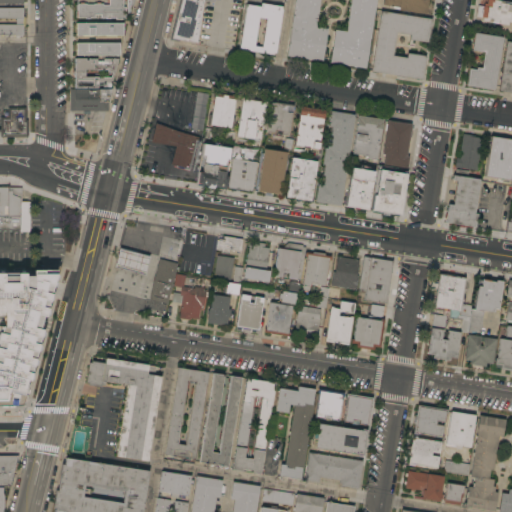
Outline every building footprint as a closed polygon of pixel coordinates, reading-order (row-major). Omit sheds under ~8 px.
[(116,20),(116,18),(110,18),(110,19),(106,19),(106,18),(101,18),(101,15),(95,15),(95,18),(90,18),(90,19),(86,19),(86,18),(76,18),(77,12),(78,12),(78,4),(80,4),(80,3),(84,3),(84,4),(86,4),(86,5),(94,5),(94,4),(96,4),(96,3),(101,3),(101,4),(103,4),(103,6),(109,6),(109,3),(107,3),(107,0),(126,0),(126,1),(124,1),(124,7),(126,8),(126,11),(123,11),(123,14),(125,14),(125,20),(116,20)] [(204,0),(197,43),(172,39),(181,0),(204,0)] [(376,0),(371,39),(370,39),(365,69),(330,63),(335,30),(346,32),(351,0),(320,0),(316,27),(328,29),(322,62),(286,56),(295,0),(376,0)] [(428,0),(426,15),(399,11),(400,8),(383,5),(383,0),(428,0)] [(511,21),(508,21),(507,26),(493,23),(493,21),(483,20),(483,18),(476,17),(478,6),(484,7),(484,4),(487,4),(487,0),(496,0),(496,1),(511,3),(511,21)] [(275,56),(239,50),(246,5),(260,7),(261,4),(283,7),(275,56)] [(0,35),(0,25),(16,25),(16,19),(0,19),(0,8),(23,8),(23,12),(25,12),(25,33),(23,33),(23,35),(0,35)] [(428,43),(409,40),(410,35),(397,33),(393,56),(406,59),(407,54),(426,57),(422,80),(371,72),(381,11),(432,19),(428,43)] [(76,36),(76,24),(123,24),(123,36),(76,36)] [(494,91),(467,86),(469,69),(476,70),(477,68),(482,69),(484,53),(472,51),(475,33),(503,38),(494,91)] [(507,42),(511,42),(511,93),(498,91),(507,42)] [(76,56),(76,44),(119,44),(119,56),(76,56)] [(104,86),(98,86),(98,89),(88,89),(88,88),(86,88),(86,89),(75,89),(75,84),(74,83),(73,81),(74,79),(75,79),(75,77),(74,76),(73,73),(73,72),(75,70),(75,69),(74,68),(74,66),(73,65),(74,64),(75,63),(75,59),(86,59),(86,61),(88,61),(88,59),(97,59),(97,61),(104,61),(104,59),(119,59),(110,89),(104,89),(104,86)] [(110,89),(112,89),(108,102),(108,111),(89,111),(89,114),(83,114),(83,111),(70,111),(70,89),(75,89),(86,89),(88,89),(98,89),(104,89),(110,89)] [(197,93),(208,95),(202,131),(191,129),(197,93)] [(207,125),(209,115),(211,115),(214,94),(228,96),(227,99),(235,100),(232,119),(234,119),(233,129),(207,125)] [(267,102),(260,141),(256,140),(255,143),(247,141),(247,143),(223,139),(224,131),(236,133),(242,97),(267,102)] [(289,136),(266,132),(271,104),(280,105),(280,106),(284,107),(284,106),(293,107),(289,136)] [(26,107),(26,120),(28,120),(28,137),(1,137),(1,117),(8,117),(8,108),(26,107)] [(325,111),(318,150),(294,146),(301,107),(325,111)] [(340,206),(315,202),(318,184),(323,185),(324,176),(323,176),(324,166),(321,165),(324,148),(326,148),(329,134),(330,135),(331,131),(327,130),(327,126),(326,126),(328,111),(355,115),(340,206)] [(383,120),(383,124),(382,124),(376,160),(364,158),(364,156),(352,154),(358,119),(357,119),(358,116),(383,120)] [(407,156),(409,157),(407,168),(383,165),(385,155),(382,155),(387,120),(412,124),(407,156)] [(150,143),(155,124),(179,132),(200,138),(190,172),(187,171),(187,169),(171,164),(176,147),(150,143)] [(477,170),(455,167),(456,158),(459,158),(463,134),(474,136),(474,137),(482,138),(477,170)] [(511,167),(510,181),(502,180),(502,181),(500,181),(500,182),(497,181),(497,179),(485,177),(491,136),(511,140),(511,167)] [(214,189),(208,188),(208,186),(196,184),(197,172),(199,173),(202,157),(201,156),(202,145),(213,146),(214,143),(218,144),(218,147),(232,149),(225,189),(214,187),(214,188),(214,189)] [(280,196),(257,192),(264,150),(287,153),(280,196)] [(300,200),(299,201),(298,202),(297,201),(296,200),(289,198),(287,199),(285,199),(285,198),(284,197),(285,196),(286,195),(292,158),(317,162),(311,199),(312,200),(312,202),(311,203),(310,203),(309,202),(308,201),(300,200)] [(233,159),(257,163),(253,189),(252,191),(251,191),(250,192),(231,188),(229,188),(228,186),(228,185),(233,159)] [(373,172),(368,210),(359,208),(358,211),(354,210),(355,208),(346,206),(351,168),(373,172)] [(480,179),(475,213),(478,214),(476,227),(473,227),(473,229),(447,226),(448,223),(445,223),(448,205),(453,205),(456,181),(452,181),(453,175),(455,176),(456,169),(468,171),(467,177),(480,179)] [(398,215),(397,217),(392,217),(393,215),(389,214),(388,216),(382,215),(382,213),(379,212),(378,214),(373,214),(374,211),(371,211),(377,170),(403,174),(403,171),(407,172),(400,215),(398,215)] [(21,198),(20,198),(20,230),(0,230),(0,187),(8,187),(8,191),(11,191),(11,188),(21,188),(21,198)] [(242,240),(240,252),(229,250),(228,254),(222,253),(222,251),(216,250),(217,241),(221,241),(221,240),(223,240),(223,238),(226,237),(242,240)] [(246,266),(248,254),(250,246),(254,247),(255,243),(265,244),(264,248),(269,249),(268,257),(269,257),(267,269),(246,266)] [(300,280),(273,276),(278,249),(281,249),(282,247),(284,247),(287,243),(303,246),(302,247),(305,248),(300,280)] [(120,249),(116,267),(145,274),(148,256),(120,249)] [(306,257),(304,257),(305,253),(312,254),(312,252),(324,254),(324,256),(331,257),(330,261),(329,261),(324,287),(310,285),(309,291),(303,290),(303,286),(302,286),(306,257)] [(230,281),(221,279),(221,277),(214,275),(217,256),(234,259),(230,281)] [(356,276),(358,276),(356,290),(331,286),(333,272),(335,272),(337,257),(359,260),(356,276)] [(393,262),(386,304),(364,300),(365,293),(359,292),(364,257),(393,262)] [(167,304),(149,300),(153,281),(159,260),(177,264),(167,304)] [(240,284),(233,283),(235,267),(243,268),(240,284)] [(23,397),(21,397),(25,381),(27,381),(40,330),(38,330),(41,317),(43,317),(51,287),(55,271),(23,271),(23,268),(0,268),(0,406),(15,406),(18,406),(21,405),(22,402),(23,397)] [(269,272),(267,284),(265,284),(265,282),(247,279),(246,281),(243,280),(245,268),(269,272)] [(184,287),(185,287),(189,287),(189,288),(195,289),(195,287),(200,288),(200,290),(206,290),(203,306),(202,306),(202,309),(200,308),(198,320),(190,319),(190,320),(179,318),(181,304),(171,302),(173,293),(180,294),(180,290),(177,290),(177,287),(173,287),(175,274),(185,276),(184,287)] [(498,309),(494,309),(493,312),(483,311),(480,333),(471,331),(471,333),(461,332),(462,319),(469,320),(470,317),(458,316),(459,313),(457,312),(457,310),(437,307),(437,309),(433,308),(436,288),(435,288),(436,283),(437,283),(438,274),(465,278),(461,304),(471,306),(470,310),(474,310),(478,280),(482,280),(490,281),(490,282),(495,282),(496,281),(502,282),(498,309)] [(238,295),(225,294),(227,283),(239,285),(238,295)] [(325,310),(321,310),(321,309),(320,309),(320,308),(316,308),(318,297),(320,288),(329,289),(325,310)] [(294,305),(281,303),(282,297),(280,297),(280,295),(282,295),(282,292),(296,294),(294,305)] [(228,310),(230,310),(229,319),(228,318),(226,326),(206,323),(209,309),(210,309),(212,295),(230,298),(228,310)] [(258,331),(236,327),(241,295),(250,296),(249,303),(253,304),(254,297),(263,298),(258,331)] [(348,345),(325,342),(330,307),(333,307),(333,309),(339,309),(340,302),(354,304),(353,313),(340,311),(340,312),(338,312),(337,316),(349,318),(349,317),(352,317),(348,345)] [(288,333),(289,333),(288,336),(263,332),(264,329),(265,329),(269,303),(292,307),(288,333)] [(384,307),(382,317),(370,316),(371,305),(384,307)] [(320,310),(319,319),(320,319),(318,327),(317,335),(294,331),(298,306),(320,310)] [(446,316),(444,328),(432,327),(433,315),(446,316)] [(380,348),(374,347),(373,350),(356,348),(356,344),(350,343),(351,339),(353,340),(356,317),(379,321),(380,319),(384,320),(380,348)] [(456,359),(450,358),(449,361),(433,359),(434,355),(427,354),(431,328),(444,330),(444,332),(443,331),(441,340),(446,341),(448,332),(447,332),(447,331),(460,333),(456,359)] [(492,364),(486,363),(485,367),(470,365),(470,361),(463,360),(467,335),(496,340),(492,364)] [(511,371),(499,369),(500,366),(494,365),(495,359),(496,359),(500,339),(511,341),(509,349),(511,349),(511,371)] [(148,462),(116,457),(127,386),(105,382),(104,386),(101,385),(101,387),(88,385),(88,383),(85,383),(88,363),(91,364),(91,362),(104,364),(105,359),(156,367),(155,376),(161,377),(148,462)] [(194,462),(192,461),(192,460),(190,459),(190,458),(173,455),(173,457),(164,455),(178,368),(208,373),(194,462)] [(228,467),(199,463),(213,374),(224,375),(212,449),(211,453),(219,454),(219,451),(230,377),(241,378),(228,467)] [(275,384),(260,475),(251,473),(251,471),(242,469),(242,472),(231,470),(246,379),(275,384)] [(279,477),(281,465),(284,466),(294,406),(289,405),(287,413),(275,412),(279,389),(283,390),(284,387),(297,389),(298,387),(314,390),(311,405),(313,406),(303,469),(302,469),(300,480),(279,477)] [(338,421),(330,420),(330,419),(323,418),(323,419),(315,418),(319,394),(317,393),(318,389),(344,393),(343,398),(342,398),(338,421)] [(368,426),(358,425),(359,423),(352,422),(351,423),(343,422),(347,398),(346,397),(346,394),(372,398),(368,426)] [(442,437),(417,433),(417,435),(413,434),(417,405),(447,410),(447,414),(445,414),(444,423),(436,421),(436,425),(443,426),(442,437)] [(470,447),(460,446),(460,450),(455,449),(455,445),(446,443),(451,412),(452,412),(452,411),(473,415),(473,416),(475,416),(470,447)] [(502,437),(498,436),(493,471),(490,470),(488,479),(493,480),(492,487),(495,487),(494,492),(497,493),(495,511),(465,507),(468,487),(473,488),(474,487),(472,487),(473,484),(474,484),(474,478),(473,478),(472,479),(469,479),(470,477),(468,477),(468,474),(470,475),(477,432),(476,432),(479,416),(505,420),(502,437)] [(363,458),(357,457),(357,456),(314,449),(318,425),(361,431),(361,430),(367,431),(363,458)] [(439,454),(431,452),(431,456),(438,457),(437,469),(412,465),(412,466),(407,465),(412,436),(417,437),(416,439),(441,442),(439,454)] [(362,462),(358,489),(340,487),(340,484),(339,483),(339,481),(319,478),(318,483),(304,481),(308,453),(362,462)] [(0,487),(0,456),(18,456),(10,487),(0,487)] [(141,511),(54,511),(55,509),(53,508),(55,491),(57,491),(61,465),(64,465),(65,458),(148,471),(141,511)] [(470,465),(468,476),(443,472),(445,461),(470,465)] [(463,486),(462,494),(463,495),(462,498),(460,498),(459,505),(444,503),(444,500),(440,500),(440,502),(424,500),(424,501),(421,500),(423,491),(414,490),(414,491),(411,490),(411,489),(405,488),(407,471),(444,476),(441,495),(443,495),(442,498),(445,498),(447,483),(463,486)] [(191,476),(188,496),(178,494),(177,498),(170,497),(171,493),(158,491),(161,472),(191,476)] [(190,511),(196,476),(222,480),(219,498),(216,497),(213,511),(190,511)] [(255,511),(232,511),(234,500),(230,500),(232,482),(260,486),(255,511)] [(511,511),(498,511),(501,493),(507,494),(508,490),(511,490),(511,484),(511,511)] [(261,501),(263,489),(294,494),(292,506),(261,501)] [(320,511),(293,511),(296,494),(323,498),(320,511)] [(154,511),(157,498),(170,500),(168,511),(154,511)] [(173,511),(175,501),(188,503),(186,511),(173,511)] [(354,506),(353,511),(324,511),(326,502),(354,506)]
